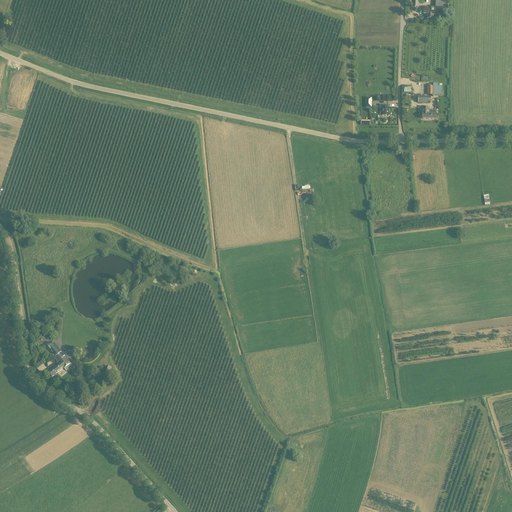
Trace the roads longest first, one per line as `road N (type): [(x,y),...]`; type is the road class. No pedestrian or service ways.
road 1 (unclassified): [(399,143),(354,143),(87,85),(0,53)]
road 2 (unclassified): [(175,511),(96,425),(35,381),(0,227)]
road 3 (residential): [(399,143),(403,0)]
road 4 (track): [(288,128),(306,253)]
